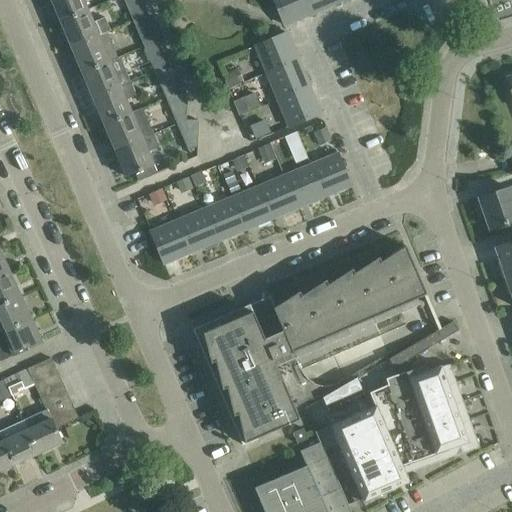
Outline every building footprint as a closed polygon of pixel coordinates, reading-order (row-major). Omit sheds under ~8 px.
[(82,0),(50,0),(59,20),(86,9),(82,0)] [(123,0),(132,20),(141,16),(142,0),(123,0)] [(310,14),(304,0),(272,0),(283,25),(310,14)] [(335,0),(304,0),(310,14),(337,3),(335,0)] [(103,18),(92,23),(86,9),(59,20),(70,46),(97,35),(108,30),(103,18)] [(143,46),(152,42),(154,16),(141,16),(132,20),(143,46)] [(255,46),(266,73),(298,59),(286,32),(255,46)] [(97,35),(70,46),(82,73),(109,61),(97,35)] [(143,46),(154,72),(163,68),(165,42),(152,42),(143,46)] [(266,73),(277,100),(309,86),(298,59),(266,73)] [(124,68),(114,73),(109,61),(82,73),(92,98),(130,82),(124,68)] [(165,97),(174,93),(175,69),(163,68),(154,72),(165,97)] [(227,89),(238,84),(234,73),(223,78),(227,89)] [(103,123),(130,111),(125,101),(136,96),(130,82),(92,98),(103,123)] [(309,86),(277,100),(288,127),(320,113),(309,86)] [(165,97),(176,124),(186,120),(187,95),(174,93),(165,97)] [(239,116),(260,107),(255,93),(234,102),(239,116)] [(152,134),(141,107),(130,111),(103,123),(114,149),(152,134)] [(187,150),(197,146),(198,120),(186,120),(176,124),(187,150)] [(272,120),(246,131),(250,142),(276,131),(272,120)] [(324,128),(312,133),(318,146),(329,141),(324,128)] [(283,166),(307,154),(297,133),(273,144),(283,166)] [(138,181),(156,173),(146,150),(157,146),(152,134),(114,149),(126,176),(134,173),(138,181)] [(262,159),(273,155),(268,145),(258,149),(262,159)] [(310,165),(323,197),(350,185),(337,153),(310,165)] [(231,160),(235,168),(246,164),(243,155),(231,160)] [(283,176),(297,208),(323,197),(310,165),(283,176)] [(201,172),(190,176),(194,187),(206,183),(201,172)] [(257,187),(270,219),(297,208),(283,176),(257,187)] [(186,178),(176,182),(179,190),(189,186),(186,178)] [(230,198),(243,230),(270,219),(257,187),(230,198)] [(509,187),(478,198),(489,229),(511,220),(511,187),(510,189),(509,187)] [(161,188),(148,193),(152,202),(165,196),(161,188)] [(243,230),(230,198),(203,209),(217,241),(243,230)] [(217,241),(203,209),(177,220),(190,253),(217,241)] [(190,253),(177,220),(150,232),(163,264),(190,253)] [(506,278),(511,275),(511,242),(496,248),(506,278)] [(299,420),(291,401),(276,366),(295,358),(292,352),(416,298),(423,295),(426,294),(405,246),(380,261),(378,257),(353,273),(352,269),(327,284),(325,280),(301,296),(299,291),(275,307),(272,308),(274,313),(275,316),(282,331),(264,338),(249,304),(198,327),(204,342),(200,344),(200,343),(198,344),(242,445),(283,427),(282,427),(299,420)] [(0,250),(0,276),(10,272),(0,250)] [(0,304),(20,295),(10,272),(0,276),(0,304)] [(20,295),(0,304),(0,329),(1,332),(31,318),(20,295)] [(31,318),(1,332),(12,356),(42,342),(31,318)] [(437,330),(388,359),(394,368),(442,339),(458,330),(453,321),(440,328),(438,330),(437,330)] [(27,369),(32,379),(55,368),(51,358),(27,369)] [(374,405),(405,474),(478,447),(449,364),(441,367),(441,365),(408,377),(406,371),(385,379),(387,385),(369,393),(374,405)] [(60,378),(55,368),(32,379),(34,384),(36,389),(60,378)] [(17,373),(4,379),(11,394),(19,391),(24,389),(34,384),(32,379),(27,369),(17,373)] [(64,388),(60,378),(36,389),(40,398),(64,388)] [(4,379),(0,380),(0,400),(12,395),(11,394),(4,379)] [(40,398),(45,408),(69,397),(64,388),(40,398)] [(73,407),(69,397),(45,408),(46,410),(49,417),(73,407)] [(405,474),(374,405),(329,425),(337,443),(362,502),(409,482),(405,474)] [(78,418),(73,407),(49,417),(55,428),(78,418)] [(55,428),(49,417),(46,410),(23,421),(38,453),(62,442),(55,428)] [(23,421),(0,431),(0,432),(14,464),(38,453),(23,421)] [(319,442),(300,451),(306,466),(254,488),(264,511),(350,511),(323,449),(337,443),(329,425),(315,432),(319,442)] [(307,439),(306,435),(303,428),(292,433),(296,443),(307,439)] [(0,470),(14,464),(0,432),(0,470)] [(354,504),(362,500),(355,486),(348,489),(354,504)]
